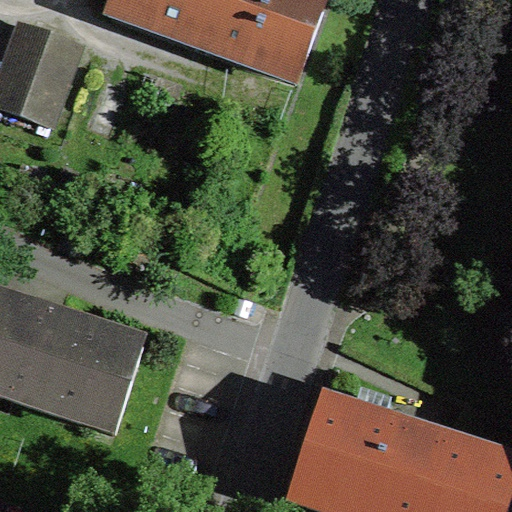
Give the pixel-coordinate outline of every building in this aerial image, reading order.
[(328,0),(114,0),(109,16),(297,85),(328,0)] [(21,26),(0,82),(0,109),(51,129),(81,48),(21,26)] [(128,90),(106,81),(87,129),(109,138),(128,90)] [(0,397),(115,434),(143,349),(0,303),(0,397)] [(511,468),(323,405),(292,499),(330,511),(507,511),(511,500),(511,468)]
